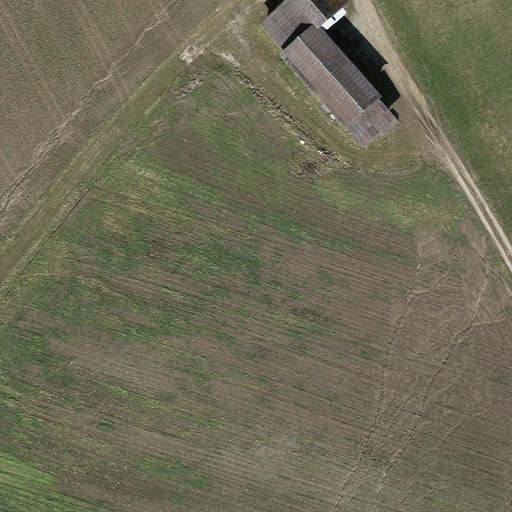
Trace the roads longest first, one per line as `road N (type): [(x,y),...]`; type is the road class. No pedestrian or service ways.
road 1 (track): [(0,267),(85,157),(250,0)]
road 2 (track): [(364,0),(511,259)]
